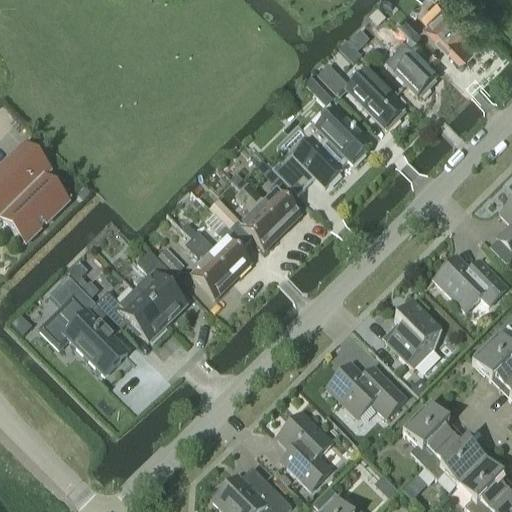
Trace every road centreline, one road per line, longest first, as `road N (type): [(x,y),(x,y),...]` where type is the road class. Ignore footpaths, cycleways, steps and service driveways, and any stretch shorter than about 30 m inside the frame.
road 1 (residential): [(119,511),(511,119)]
road 2 (residential): [(91,511),(0,414)]
